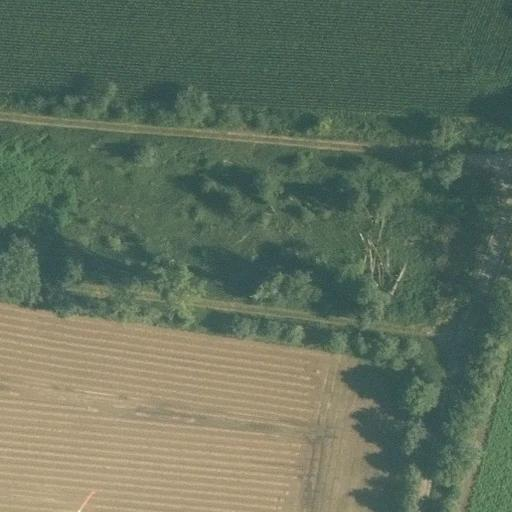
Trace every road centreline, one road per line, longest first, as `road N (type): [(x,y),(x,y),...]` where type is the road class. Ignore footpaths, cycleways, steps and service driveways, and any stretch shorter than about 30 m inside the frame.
road 1 (track): [(0,113),(497,165)]
road 2 (track): [(465,336),(0,283)]
road 3 (track): [(425,511),(482,289)]
